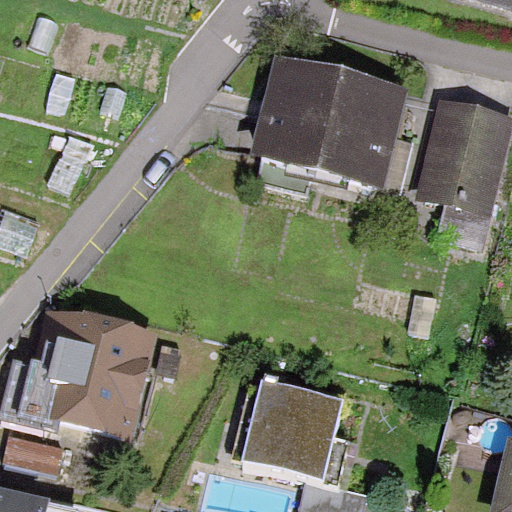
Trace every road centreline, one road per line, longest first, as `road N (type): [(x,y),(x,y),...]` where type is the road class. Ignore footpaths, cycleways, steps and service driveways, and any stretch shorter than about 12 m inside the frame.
road 1 (residential): [(0,335),(171,126),(261,0)]
road 2 (residential): [(262,0),(511,67)]
